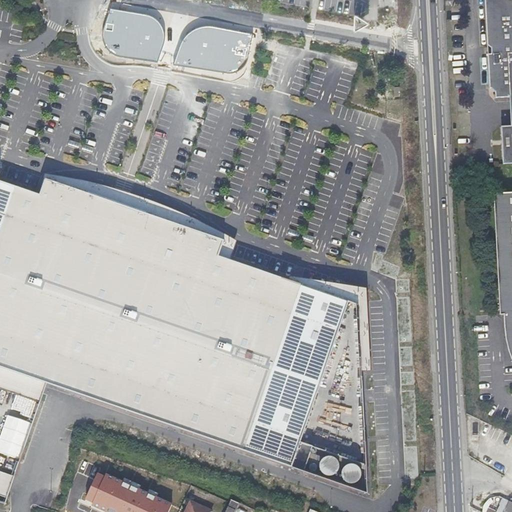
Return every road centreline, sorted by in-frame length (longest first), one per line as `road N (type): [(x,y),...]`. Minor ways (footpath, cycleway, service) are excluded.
road 1 (primary): [(436,172),(455,511)]
road 2 (primary): [(424,0),(436,172)]
road 3 (primary): [(436,172),(431,0)]
